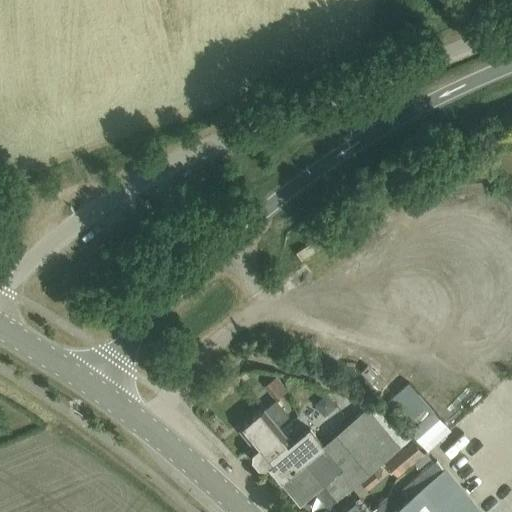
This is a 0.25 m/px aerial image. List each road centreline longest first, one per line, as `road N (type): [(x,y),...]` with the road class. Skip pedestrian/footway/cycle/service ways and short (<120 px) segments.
road 1 (unclassified): [(0,295),(92,213),(167,166),(511,29)]
road 2 (trunk): [(511,66),(397,119),(306,179),(244,229),(89,387)]
road 3 (secondary): [(243,511),(89,387)]
